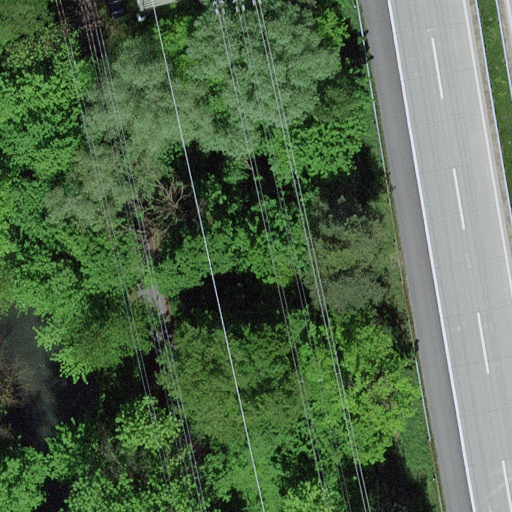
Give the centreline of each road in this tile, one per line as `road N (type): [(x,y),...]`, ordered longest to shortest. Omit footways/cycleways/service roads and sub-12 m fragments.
road 1 (track): [(201,511),(81,0)]
road 2 (motorway): [(425,0),(511,508)]
